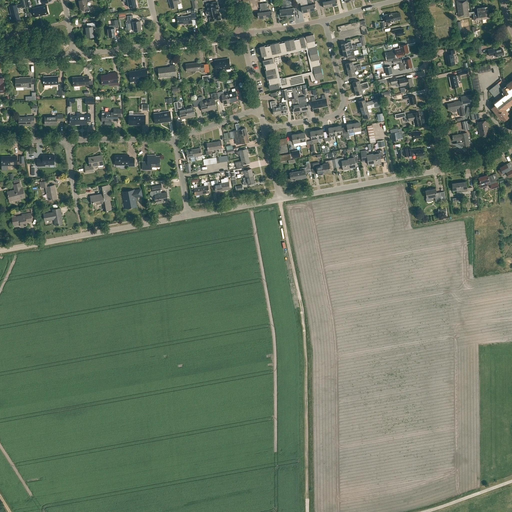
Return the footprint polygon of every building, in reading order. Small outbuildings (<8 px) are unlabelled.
[(18,8),(22,7),(22,8),(26,7),(23,0),(21,0),(20,0),(21,4),(17,5),(9,8),(11,16),(9,17),(10,23),(21,21),(18,8)] [(81,0),(79,1),(80,6),(79,6),(80,9),(81,9),(84,9),(84,12),(90,11),(89,7),(88,8),(86,1),(92,0),(91,0),(81,0)] [(168,0),(169,4),(170,4),(171,9),(178,7),(177,4),(180,4),(179,0),(168,0)] [(284,0),(285,1),(287,15),(294,14),(293,8),(290,8),(290,5),(289,5),(288,2),(292,1),(291,0),(284,0)] [(301,7),(302,13),(309,11),(306,0),(295,0),(297,4),(300,3),(301,7)] [(306,0),(309,11),(316,10),(315,4),(312,5),(311,1),(310,2),(309,0),(306,0)] [(473,15),(474,20),(490,18),(491,17),(490,14),(488,13),(487,7),(482,8),(477,8),(478,13),(475,14),(474,12),(468,13),(466,0),(465,0),(457,1),(459,17),(469,16),(469,15),(473,15)] [(206,15),(207,15),(208,16),(209,16),(210,22),(221,20),(219,13),(217,13),(216,9),(219,9),(217,2),(206,4),(207,10),(206,10),(206,11),(206,12),(206,15)] [(268,11),(268,9),(267,9),(266,3),(263,4),(265,18),(272,17),(271,11),(268,11)] [(46,5),(37,8),(37,9),(33,10),(35,17),(49,14),(46,5)] [(394,21),(401,19),(400,12),(396,13),(396,12),(388,14),(388,13),(385,14),(386,20),(389,20),(390,22),(394,21)] [(195,13),(191,14),(191,15),(188,15),(188,16),(177,17),(178,24),(183,24),(192,23),(192,20),(196,19),(195,13)] [(128,25),(129,28),(128,28),(128,30),(134,29),(134,32),(141,31),(140,21),(134,22),(134,19),(133,19),(132,16),(127,16),(127,20),(128,25)] [(113,21),(113,25),(109,26),(109,29),(108,29),(109,37),(115,36),(114,28),(119,28),(118,20),(113,21)] [(87,27),(86,28),(87,38),(94,37),(93,27),(95,27),(95,22),(87,23),(87,27)] [(392,30),(393,34),(396,33),(397,36),(405,35),(403,28),(400,29),(400,28),(392,30)] [(281,88),(305,83),(303,76),(310,75),(312,81),(323,78),(320,65),(319,66),(318,60),(319,60),(316,47),(315,47),(314,41),(315,41),(313,34),(312,35),(312,33),(309,34),(309,35),(305,36),(306,38),(304,38),(304,36),(259,47),(260,48),(257,49),(258,54),(261,53),(262,57),(264,56),(265,60),(263,60),(269,90),(279,88),(279,86),(281,86),(281,88)] [(341,44),(342,51),(356,47),(355,45),(352,45),(351,45),(348,46),(347,43),(341,44)] [(400,46),(400,49),(395,50),(397,57),(403,56),(403,54),(409,52),(407,44),(400,46)] [(348,56),(348,59),(355,58),(354,55),(353,51),(357,50),(356,47),(342,51),(344,57),(348,56)] [(488,50),(489,56),(495,55),(496,57),(497,57),(498,57),(499,57),(499,56),(504,55),(504,54),(504,53),(504,52),(503,52),(502,49),(497,50),(496,49),(495,48),(488,50)] [(455,53),(454,50),(448,51),(449,54),(445,55),(447,66),(455,64),(453,54),(455,53)] [(215,60),(216,69),(226,68),(226,69),(230,68),(229,58),(215,60)] [(408,68),(412,67),(410,59),(404,60),(405,62),(398,63),(400,71),(408,69),(408,68)] [(200,65),(200,62),(186,64),(187,72),(200,70),(201,72),(205,72),(204,65),(200,65)] [(346,64),(347,70),(361,67),(360,65),(353,66),(352,62),(346,64)] [(477,68),(479,74),(491,71),(490,65),(477,68)] [(176,75),(175,66),(169,66),(170,67),(158,69),(159,77),(176,75)] [(347,70),(349,77),(355,75),(354,69),(357,68),(358,71),(362,70),(361,67),(347,70)] [(129,72),(130,82),(137,81),(137,80),(148,79),(147,69),(141,70),(141,71),(129,72)] [(101,76),(102,85),(118,83),(117,73),(112,73),(112,74),(101,76)] [(457,75),(450,77),(452,88),(460,86),(457,75)] [(481,93),(478,75),(471,76),(475,95),(481,93)] [(50,77),(44,78),(44,85),(58,84),(58,76),(50,76),(50,77)] [(73,78),(74,86),(89,85),(88,76),(83,77),(73,78)] [(15,78),(16,87),(28,87),(28,88),(31,88),(31,77),(22,78),(15,78)] [(411,78),(406,79),(406,78),(399,79),(400,86),(406,85),(406,87),(413,86),(411,78)] [(352,82),(354,89),(368,85),(367,82),(360,85),(359,80),(352,82)] [(506,112),(511,108),(509,105),(511,103),(511,80),(507,84),(508,85),(504,89),(504,88),(502,90),(497,84),(489,90),(498,102),(496,103),(497,104),(492,108),(501,118),(503,117),(504,119),(507,117),(506,115),(508,113),(506,112)] [(354,89),(356,95),(363,93),(362,90),(372,87),(371,85),(368,86),(368,85),(354,89)] [(301,111),(298,98),(297,93),(296,88),(292,89),(293,99),(291,99),(292,105),(294,112),(301,111)] [(218,93),(217,94),(218,100),(221,99),(223,105),(231,104),(228,94),(223,95),(223,92),(220,93),(219,89),(217,90),(218,93)] [(232,93),(228,94),(231,104),(238,102),(235,90),(231,90),(232,93)] [(212,100),(207,101),(209,111),(216,110),(214,101),(218,100),(217,94),(210,95),(212,100)] [(319,100),(320,107),(327,106),(326,98),(326,99),(325,95),(322,96),(322,99),(319,100)] [(451,103),(448,104),(449,110),(452,110),(453,112),(457,111),(457,109),(459,108),(461,116),(466,115),(464,107),(463,104),(473,102),(472,95),(462,97),(462,100),(456,102),(451,103)] [(298,98),(301,111),(308,110),(306,102),(305,96),(298,98)] [(404,100),(409,99),(410,105),(417,103),(415,96),(410,97),(409,96),(404,97),(404,100)] [(312,101),(313,109),(320,107),(319,100),(315,100),(315,97),(311,98),(312,101)] [(198,101),(196,101),(197,108),(200,107),(202,113),(209,111),(207,101),(202,102),(201,101),(202,101),(202,98),(198,99),(198,101)] [(358,101),(360,108),(374,104),(377,103),(376,100),(366,103),(365,99),(358,101)] [(272,108),(274,115),(281,114),(279,106),(276,107),(275,101),(270,102),(271,108),(272,108)] [(181,119),(188,117),(186,108),(181,109),(181,108),(182,108),(181,104),(179,102),(177,102),(177,103),(175,103),(176,112),(179,112),(179,111),(181,119)] [(282,103),(279,104),(279,106),(281,114),(283,113),(283,114),(284,115),(287,114),(288,114),(288,113),(288,112),(286,105),(285,102),(282,102),(282,103)] [(374,104),(360,108),(362,115),(364,114),(365,120),(370,118),(369,113),(368,109),(375,107),(374,104)] [(186,108),(188,117),(195,116),(193,107),(186,108)] [(121,116),(121,109),(114,109),(114,112),(106,112),(106,114),(102,114),(102,121),(105,121),(105,125),(111,125),(111,120),(109,120),(109,118),(114,118),(114,121),(118,121),(118,116),(121,116)] [(170,112),(154,115),(155,124),(171,121),(170,112)] [(414,121),(415,126),(421,125),(419,112),(407,115),(409,122),(414,121)] [(57,114),(57,116),(45,116),(45,125),(52,125),(52,124),(57,124),(57,121),(63,120),(63,114),(57,114)] [(70,125),(74,125),(87,125),(87,122),(90,122),(90,114),(87,114),(87,116),(70,116),(70,121),(70,122),(70,125)] [(129,125),(145,125),(145,116),(129,115),(129,125)] [(28,125),(28,126),(31,126),(31,123),(34,123),(34,116),(27,117),(19,118),(19,125),(28,125)] [(478,122),(480,136),(483,135),(484,136),(484,137),(485,136),(486,135),(489,134),(486,120),(478,122)] [(233,131),(234,138),(247,135),(245,128),(238,130),(233,131)] [(398,133),(390,134),(392,143),(397,142),(397,140),(402,139),(401,132),(398,133)] [(454,140),(458,140),(458,143),(458,146),(459,147),(463,149),(466,149),(471,148),(469,141),(470,141),(471,141),(470,139),(469,140),(468,132),(461,134),(453,135),(454,140)] [(234,138),(236,145),(241,144),(249,142),(247,135),(234,138)] [(221,141),(214,142),(215,150),(219,149),(219,153),(222,152),(222,149),(221,141)] [(205,151),(206,155),(208,155),(207,154),(212,154),(211,150),(215,150),(214,142),(207,143),(208,150),(205,151)] [(193,149),(194,157),(198,156),(198,160),(201,159),(201,156),(200,148),(193,149)] [(420,157),(421,158),(422,158),(423,157),(423,155),(424,155),(423,149),(420,149),(419,149),(411,150),(411,148),(403,150),(404,157),(412,155),(412,153),(416,153),(416,156),(420,156),(420,157)] [(188,158),(188,161),(191,161),(190,157),(194,157),(193,149),(186,151),(187,158),(188,158)] [(240,154),(241,158),(248,156),(246,149),(239,151),(236,152),(236,155),(240,154)] [(372,154),(374,163),(374,164),(381,163),(380,157),(383,156),(382,149),(376,150),(377,154),(373,155),(373,154),(372,154)] [(367,161),(368,165),(374,163),(372,154),(368,155),(368,153),(368,150),(360,152),(362,162),(367,161)] [(347,159),(349,169),(349,168),(356,167),(354,161),(358,160),(356,154),(351,155),(352,158),(348,159),(347,159)] [(54,155),(42,155),(43,159),(37,160),(37,166),(45,166),(45,165),(54,164),(54,155)] [(90,166),(85,167),(86,173),(94,172),(93,167),(103,165),(102,155),(88,158),(90,166)] [(129,159),(129,155),(115,155),(115,165),(129,165),(129,166),(134,166),(134,159),(129,159)] [(159,160),(159,157),(156,157),(156,155),(147,155),(147,162),(142,162),(142,170),(152,170),(152,166),(155,166),(155,165),(160,165),(160,160),(159,160)] [(1,157),(2,166),(2,171),(7,170),(7,165),(14,165),(14,166),(17,166),(17,156),(1,157)] [(234,162),(236,169),(243,167),(242,165),(250,163),(248,156),(241,158),(241,161),(234,162)] [(343,157),(334,159),(336,167),(342,166),(343,170),(349,169),(347,159),(347,160),(343,160),(343,157)] [(326,164),(322,164),(322,165),(324,174),(324,173),(330,172),(330,169),(336,168),(336,167),(334,159),(325,161),(326,164)] [(319,162),(312,163),(314,172),(317,172),(318,175),(324,174),(322,165),(319,166),(319,162)] [(511,166),(509,168),(506,164),(500,168),(500,169),(498,171),(500,174),(506,171),(509,178),(511,175),(511,166)] [(300,171),(297,171),(298,179),(306,177),(305,173),(307,172),(307,170),(307,167),(302,168),(300,169),(300,171)] [(245,177),(253,175),(251,169),(244,170),(244,171),(240,172),(241,175),(245,174),(245,177)] [(292,172),(289,173),(291,180),(298,179),(297,171),(294,172),(294,170),(291,170),(292,172)] [(247,184),(247,185),(255,183),(253,175),(245,177),(243,178),(244,182),(243,182),(244,185),(247,184)] [(489,182),(491,189),(498,187),(495,180),(494,180),(493,175),(487,177),(487,175),(478,178),(480,183),(478,183),(480,187),(487,185),(488,182),(489,182)] [(221,183),(223,191),(230,189),(228,182),(227,178),(224,179),(225,180),(221,180),(222,183),(221,183)] [(214,184),(216,192),(223,191),(221,183),(218,184),(217,180),(214,181),(215,184),(214,184)] [(57,198),(55,185),(49,186),(48,181),(40,182),(41,188),(46,187),(48,200),(57,198)] [(201,187),(202,194),(209,193),(208,186),(207,186),(207,182),(204,183),(204,186),(201,187)] [(472,190),(472,188),(467,188),(466,182),(452,184),(453,190),(457,190),(457,196),(461,196),(460,192),(469,191),(472,190)] [(7,192),(10,201),(25,197),(23,188),(21,189),(20,183),(13,185),(15,190),(7,192)] [(194,188),(195,196),(202,194),(201,187),(197,188),(196,184),(193,185),(194,188)] [(155,195),(156,203),(168,201),(167,192),(161,193),(160,189),(162,189),(161,185),(152,187),(152,191),(151,191),(150,193),(150,195),(152,196),(155,195)] [(141,188),(123,191),(126,209),(137,207),(135,197),(142,196),(141,188)] [(103,194),(90,196),(91,203),(100,201),(101,203),(105,203),(106,211),(111,210),(109,195),(110,195),(109,189),(102,190),(103,194)] [(427,202),(428,203),(432,202),(433,201),(432,198),(435,198),(436,202),(441,201),(440,195),(437,195),(436,189),(426,191),(427,198),(426,199),(427,202)] [(61,215),(60,208),(53,209),(53,213),(43,214),(45,221),(54,219),(55,226),(62,224),(61,215)] [(22,216),(12,218),(13,225),(20,224),(21,226),(28,225),(27,221),(33,220),(31,213),(22,215),(22,216)]
